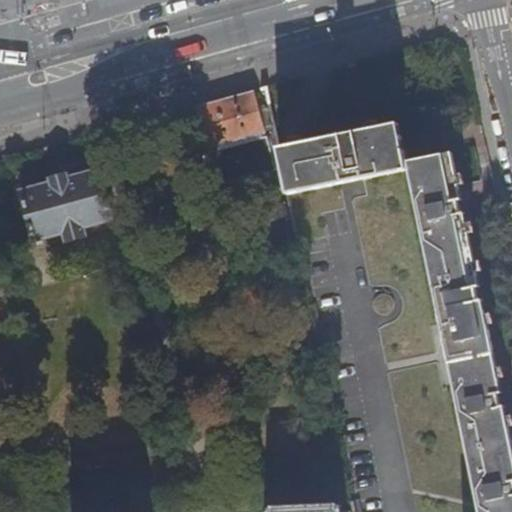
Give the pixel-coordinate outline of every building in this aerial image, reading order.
[(267,132),(256,92),(197,108),(209,148),(215,147),(260,134),(267,132)] [(367,179),(410,170),(409,162),(401,124),(367,131),(349,135),(279,149),(283,168),(288,195),(341,184),(367,179)] [(262,139),(260,134),(215,147),(216,152),(204,155),(213,187),(278,170),(271,144),(269,137),(262,139)] [(409,162),(410,170),(443,329),(457,394),(481,511),(511,511),(511,437),(453,153),(409,162)] [(22,192),(35,241),(64,233),(67,240),(86,235),(84,228),(113,220),(99,172),(69,180),(68,176),(52,180),(53,184),(22,192)] [(115,227),(113,220),(84,228),(86,235),(115,227)] [(64,233),(35,241),(37,249),(67,240),(64,233)]
